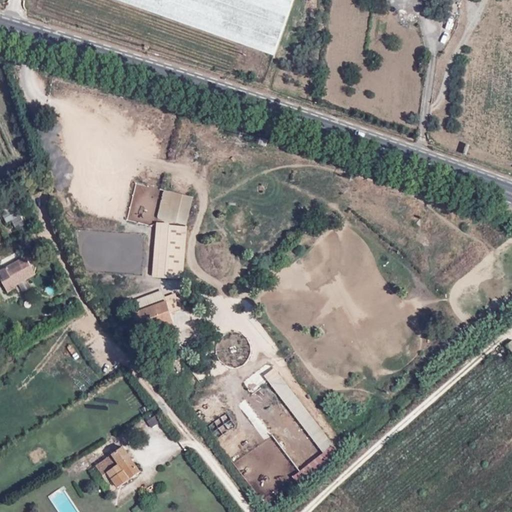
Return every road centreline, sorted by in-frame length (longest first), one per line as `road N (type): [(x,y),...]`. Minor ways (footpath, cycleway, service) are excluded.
road 1 (secondary): [(0,25),(511,192)]
road 2 (track): [(89,160),(147,158),(203,169),(234,153),(285,155),(345,171)]
road 3 (track): [(201,168),(195,270),(225,280),(235,272),(226,231)]
road 4 (track): [(32,99),(58,191),(44,209),(45,232),(26,239)]
road 5 (track): [(45,232),(90,315),(76,346),(54,356)]
road 6 (track): [(425,109),(438,102),(483,0)]
